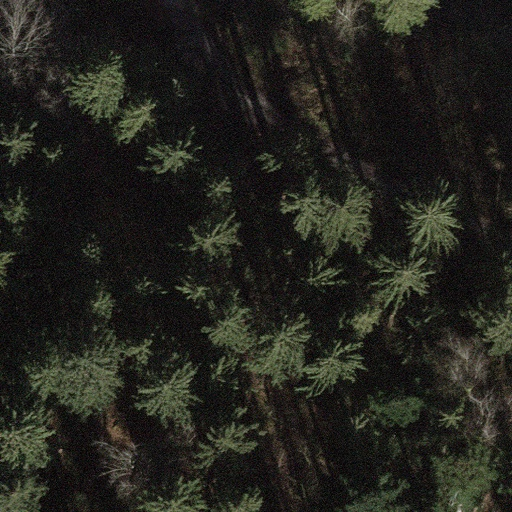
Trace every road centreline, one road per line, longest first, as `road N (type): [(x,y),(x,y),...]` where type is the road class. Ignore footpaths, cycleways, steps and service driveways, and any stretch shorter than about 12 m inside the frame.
road 1 (track): [(511,263),(385,209),(209,66),(180,0)]
road 2 (track): [(209,66),(0,10)]
